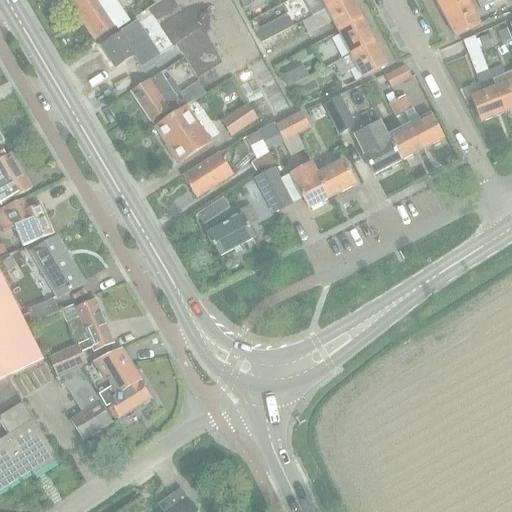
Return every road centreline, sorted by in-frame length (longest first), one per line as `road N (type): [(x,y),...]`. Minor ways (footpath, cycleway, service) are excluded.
road 1 (secondary): [(126,204),(17,14)]
road 2 (residential): [(73,511),(190,430),(265,419)]
road 3 (residential): [(493,191),(393,0)]
road 4 (residential): [(0,44),(101,219)]
road 5 (residential): [(493,191),(315,279)]
road 6 (secondary): [(367,321),(511,226)]
road 7 (residential): [(101,219),(173,342),(198,328)]
road 8 (secondary): [(198,328),(126,204)]
road 9 (secondary): [(266,388),(313,376),(354,345),(367,321)]
